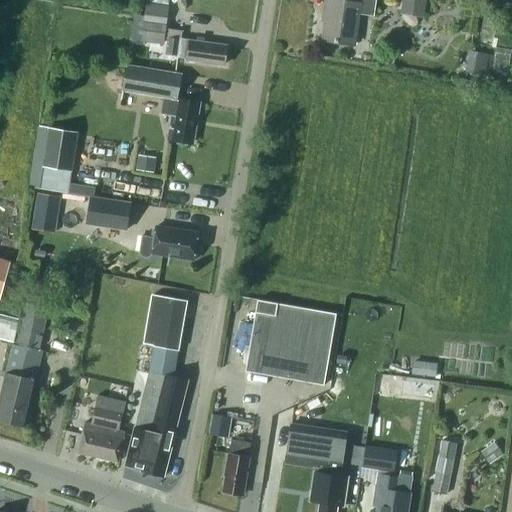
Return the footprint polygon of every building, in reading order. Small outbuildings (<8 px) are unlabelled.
[(134,15),(132,39),(141,40),(163,43),(168,6),(168,0),(146,0),(146,3),(144,16),(134,15)] [(373,15),(375,0),(347,0),(347,1),(338,0),(326,0),(324,13),(327,13),(323,39),(354,44),(359,13),(373,15)] [(403,0),(402,9),(422,13),(423,0),(403,0)] [(211,42),(182,38),(183,31),(169,29),(168,38),(166,54),(177,55),(177,57),(188,58),(187,60),(208,63),(208,62),(224,64),(227,46),(211,44),(211,42)] [(467,49),(464,72),(494,76),(498,53),(467,49)] [(127,65),(123,91),(164,98),(161,114),(171,116),(167,138),(192,142),(199,103),(176,99),(181,74),(127,65)] [(49,127),(42,166),(43,166),(72,171),(78,132),(49,127)] [(34,216),(56,220),(61,196),(38,192),(34,216)] [(91,197),(87,224),(126,230),(130,203),(94,197),(91,197)] [(155,238),(142,236),(140,252),(143,256),(148,257),(152,253),(194,260),(198,232),(156,226),(155,238)] [(0,299),(10,262),(0,259),(0,299)] [(150,372),(145,390),(150,391),(148,399),(149,400),(142,429),(135,427),(125,465),(142,469),(142,471),(164,476),(188,380),(173,376),(186,303),(152,297),(144,343),(154,345),(150,372)] [(322,384),(324,385),(336,313),(258,299),(245,371),(247,371),(248,371),(322,384)] [(17,343),(39,348),(48,308),(26,303),(17,343)] [(466,315),(429,311),(426,329),(464,333),(466,315)] [(0,338),(13,340),(16,319),(0,317),(0,338)] [(0,397),(0,420),(26,426),(37,380),(36,379),(42,351),(13,345),(6,373),(0,397)] [(97,395),(91,424),(85,423),(78,453),(118,462),(125,431),(119,430),(125,401),(97,395)] [(213,431),(225,434),(230,417),(218,414),(213,431)] [(317,472),(314,471),(310,500),(320,502),(318,511),(336,511),(338,504),(344,505),(348,476),(339,475),(340,469),(341,469),(346,432),(291,423),(285,461),(318,466),(317,472)] [(248,456),(251,443),(231,439),(229,453),(228,453),(224,476),(226,476),(224,492),(242,495),(249,456),(248,456)] [(432,490),(446,493),(456,443),(442,440),(432,490)] [(487,462),(501,451),(493,440),(479,450),(487,462)] [(362,467),(393,472),(397,450),(365,445),(362,467)] [(410,493),(413,476),(413,471),(400,469),(399,477),(379,474),(375,498),(379,498),(376,511),(407,511),(410,493)]
